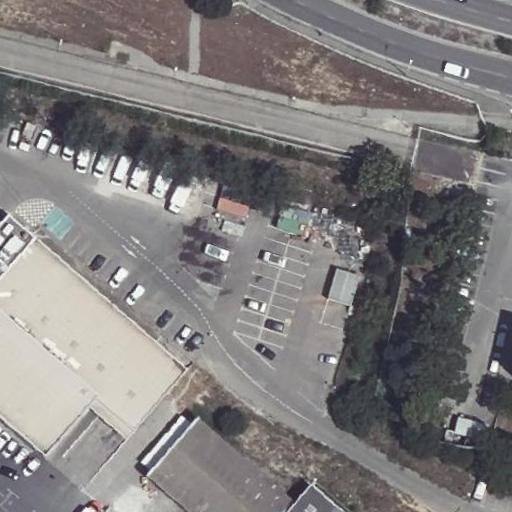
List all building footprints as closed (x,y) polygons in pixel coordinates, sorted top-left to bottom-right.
[(55,207),(39,226),(170,341),(187,322),(55,207)] [(34,241),(0,280),(0,421),(38,455),(49,443),(56,449),(90,410),(98,401),(134,433),(187,372),(34,241)] [(98,401),(90,410),(127,441),(134,433),(98,401)] [(192,511),(285,511),(296,500),(198,418),(149,475),(192,511)] [(49,443),(38,455),(46,461),(56,449),(49,443)] [(343,511),(313,485),(289,511),(343,511)]
